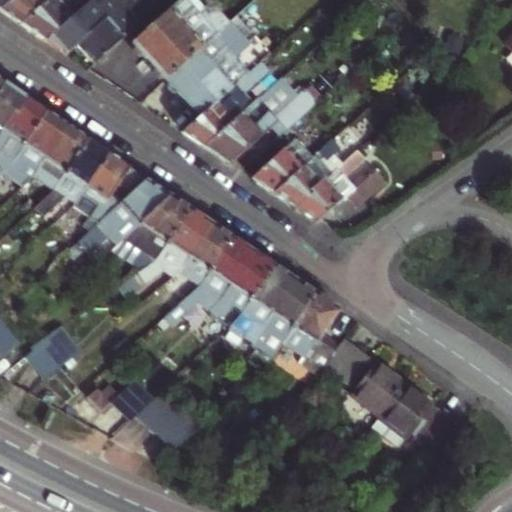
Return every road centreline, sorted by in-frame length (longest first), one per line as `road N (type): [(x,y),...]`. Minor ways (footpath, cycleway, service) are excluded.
road 1 (residential): [(0,47),(344,282)]
road 2 (residential): [(477,369),(344,282)]
road 3 (primary): [(124,511),(0,451)]
road 4 (residential): [(511,150),(412,222)]
